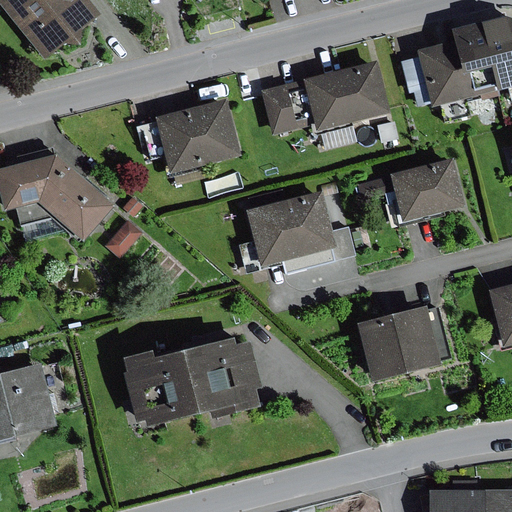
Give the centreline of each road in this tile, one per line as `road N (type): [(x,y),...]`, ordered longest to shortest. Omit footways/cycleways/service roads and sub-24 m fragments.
road 1 (residential): [(460,0),(0,116)]
road 2 (residential): [(287,304),(511,248)]
road 3 (residential): [(190,511),(381,461)]
road 4 (residential): [(381,461),(511,437)]
